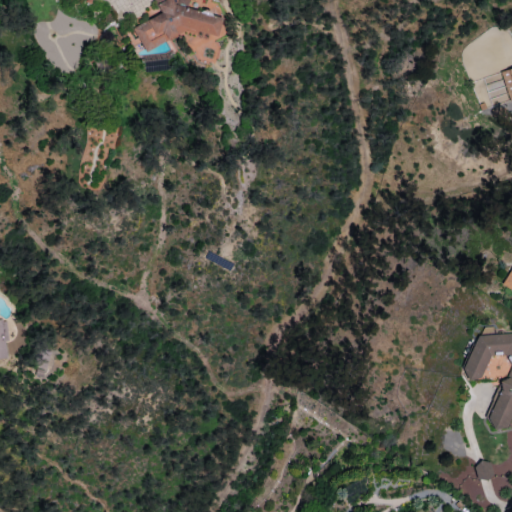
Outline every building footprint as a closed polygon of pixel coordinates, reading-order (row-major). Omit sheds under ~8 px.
[(152,0),(158,14),(131,26),(142,50),(188,30),(213,35),(216,34),(220,16),(199,11),(200,11),(183,7),(184,0),(152,0)] [(511,99),(511,67),(499,71),(509,101),(511,99)] [(511,262),(511,263),(499,283),(511,291),(511,262)] [(511,332),(476,335),(459,368),(464,376),(470,379),(478,379),(493,349),(504,355),(510,365),(504,377),(499,380),(493,393),(493,400),(484,418),(488,426),(493,428),(504,428),(511,412),(511,332)] [(471,464),(476,481),(491,476),(486,460),(471,464)]
